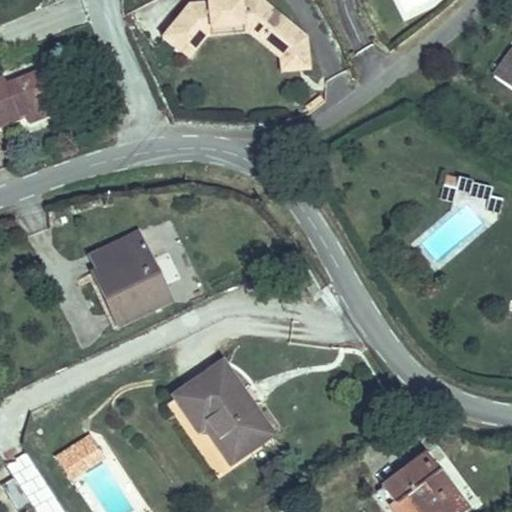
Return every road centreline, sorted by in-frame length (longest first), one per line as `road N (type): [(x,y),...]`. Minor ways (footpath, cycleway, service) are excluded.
road 1 (residential): [(257,165),(303,207),(416,377),(444,397),(511,415)]
road 2 (residential): [(480,0),(415,62),(257,165)]
road 3 (residential): [(0,198),(156,150)]
road 4 (residential): [(156,150),(107,0)]
